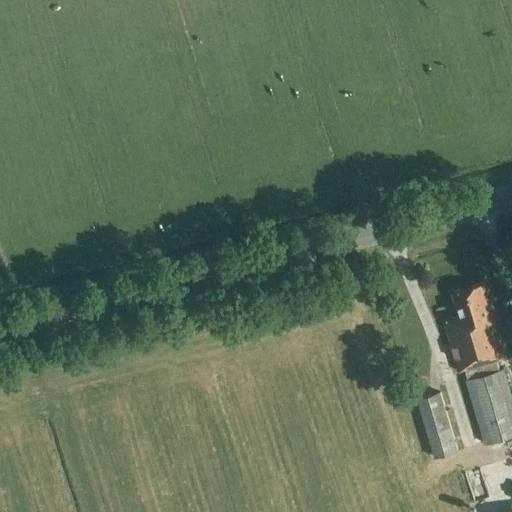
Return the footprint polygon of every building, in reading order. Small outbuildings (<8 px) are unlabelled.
[(465,369),(497,360),(510,356),(495,304),(491,305),(484,283),(453,292),(461,317),(446,321),(460,371),(465,369)] [(500,369),(497,360),(465,369),(487,442),(511,435),(511,394),(504,368),(500,369)] [(464,375),(439,383),(457,443),(482,435),(464,375)] [(458,449),(441,392),(418,399),(435,456),(458,449)] [(511,511),(511,494),(471,506),(473,511),(511,511)]
